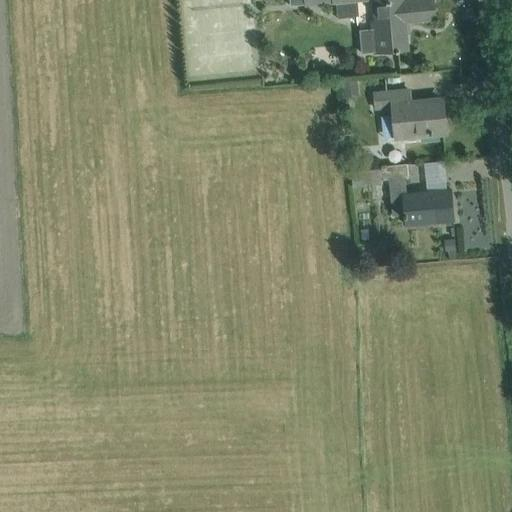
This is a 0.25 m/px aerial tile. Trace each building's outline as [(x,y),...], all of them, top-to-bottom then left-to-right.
[(368,0),(289,0),(291,6),(305,5),(305,7),(333,4),(333,5),(336,4),(337,18),(359,16),(358,2),(369,1),(368,0)] [(402,0),(372,0),(375,21),(372,21),(372,29),(359,30),(361,53),(374,52),(375,54),(396,52),(399,52),(399,49),(407,48),(405,21),(434,18),(432,0),(415,0),(403,1),(402,0)] [(357,79),(342,81),(343,97),(359,96),(357,79)] [(375,94),(373,94),(375,110),(392,109),(393,115),(381,116),(384,138),(445,132),(442,99),(411,103),(409,90),(375,93),(375,94)] [(407,163),(387,165),(380,166),(382,179),(389,178),(392,215),(405,214),(406,225),(454,220),(451,188),(407,193),(405,177),(408,177),(407,163)] [(380,166),(350,169),(352,187),(382,184),(382,179),(380,166)] [(454,239),(445,240),(446,251),(447,251),(455,250),(454,239)]
